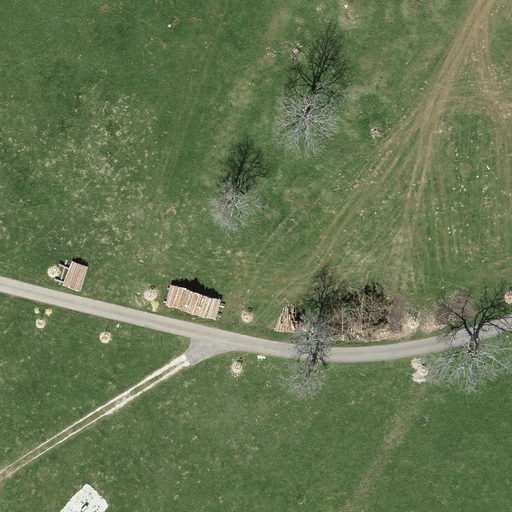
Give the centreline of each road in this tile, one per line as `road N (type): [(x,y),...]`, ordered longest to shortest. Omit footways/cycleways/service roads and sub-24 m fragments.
road 1 (unclassified): [(0,287),(323,360),(425,355),(511,328)]
road 2 (track): [(425,355),(399,265),(439,79),(482,0)]
road 3 (track): [(222,338),(25,459)]
